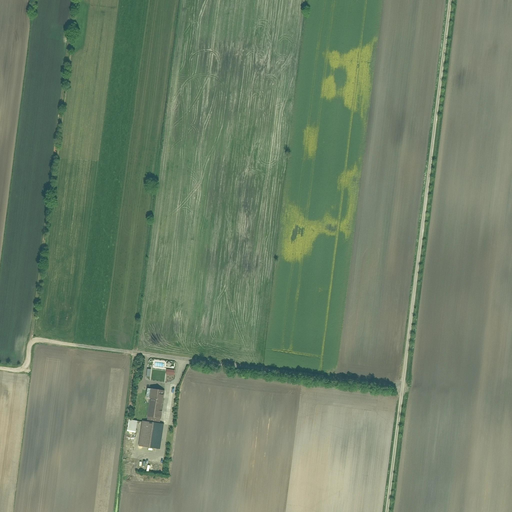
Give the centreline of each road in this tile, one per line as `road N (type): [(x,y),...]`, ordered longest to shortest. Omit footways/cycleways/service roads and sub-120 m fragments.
road 1 (track): [(385,511),(449,0)]
road 2 (track): [(400,387),(74,344)]
road 3 (track): [(182,358),(163,451),(139,450)]
